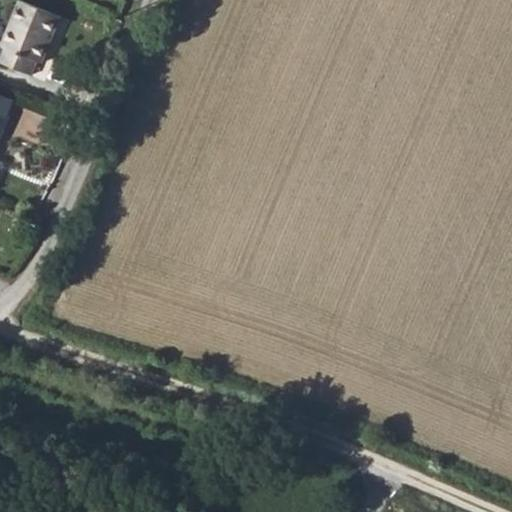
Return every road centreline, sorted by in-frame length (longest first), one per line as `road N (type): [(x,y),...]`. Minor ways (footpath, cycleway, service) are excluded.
road 1 (track): [(497,511),(385,462),(0,327)]
road 2 (unclassified): [(0,310),(53,237),(97,123)]
road 3 (track): [(150,0),(97,123)]
